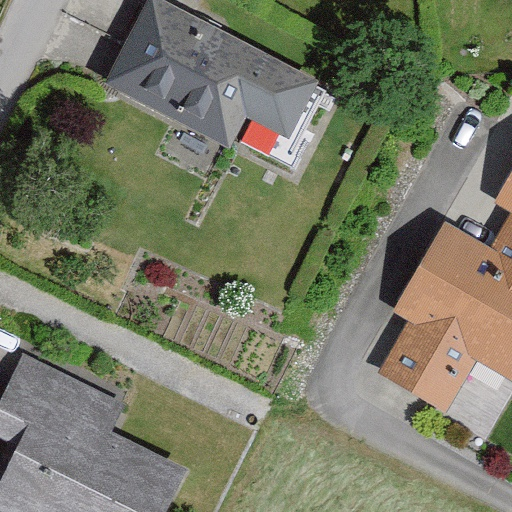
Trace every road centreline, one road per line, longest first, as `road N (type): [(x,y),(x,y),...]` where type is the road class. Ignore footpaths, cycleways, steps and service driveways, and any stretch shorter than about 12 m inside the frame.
road 1 (unknown): [(467,120),(331,365),(328,392),(341,408),(511,511)]
road 2 (unknown): [(0,294),(260,424)]
